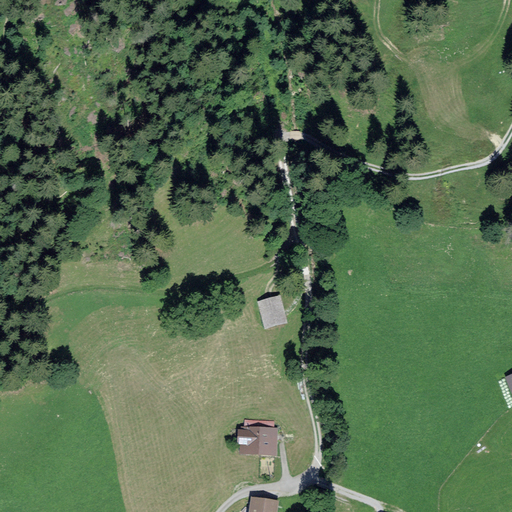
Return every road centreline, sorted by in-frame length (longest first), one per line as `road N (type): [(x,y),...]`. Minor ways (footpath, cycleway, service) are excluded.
road 1 (track): [(511,130),(487,160),(412,176),(292,134),(281,141),(281,159),(294,223)]
road 2 (track): [(294,223),(309,289),(303,349),(318,447),(313,481)]
